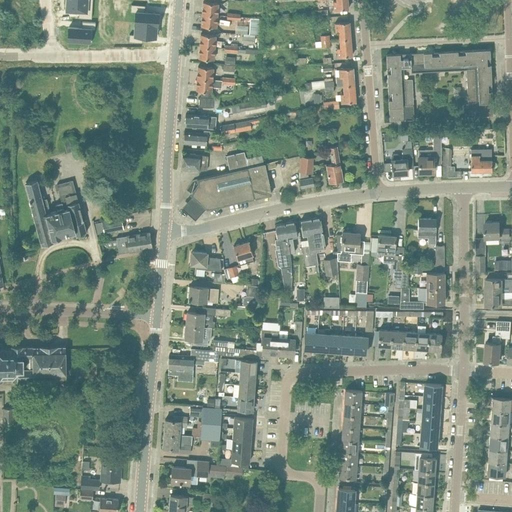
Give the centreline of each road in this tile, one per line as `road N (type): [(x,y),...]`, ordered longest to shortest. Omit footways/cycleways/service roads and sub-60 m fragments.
road 1 (residential): [(318,511),(315,480),(282,470),(292,375),(463,370)]
road 2 (residential): [(377,193),(163,232)]
road 3 (secondary): [(140,511),(157,317)]
road 4 (residential): [(362,0),(377,193)]
road 5 (residential): [(463,370),(463,187)]
road 6 (secondary): [(163,232),(175,55)]
road 7 (residential): [(0,309),(157,317)]
road 8 (residential): [(455,496),(463,370)]
road 9 (residential): [(511,125),(507,0)]
road 10 (residential): [(175,55),(52,56)]
